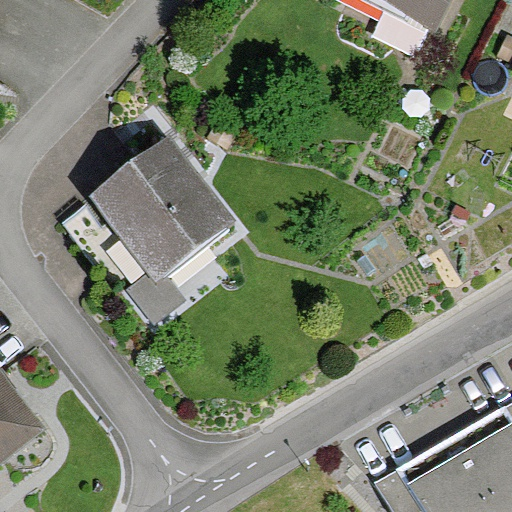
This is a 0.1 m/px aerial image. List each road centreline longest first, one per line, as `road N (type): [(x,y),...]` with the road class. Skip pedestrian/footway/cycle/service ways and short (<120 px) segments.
road 1 (unclassified): [(511,310),(191,497)]
road 2 (residential): [(191,497),(0,248)]
road 3 (residential): [(0,189),(175,0)]
